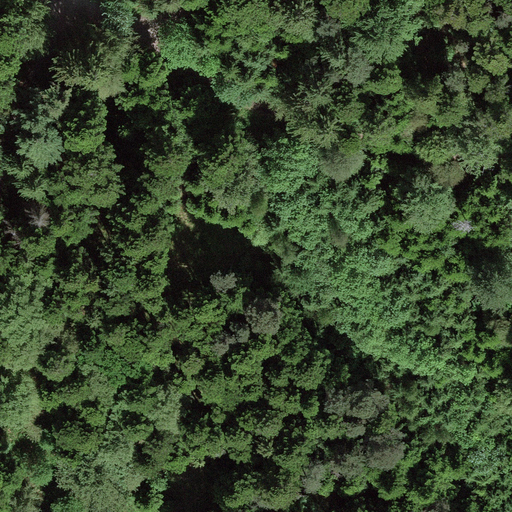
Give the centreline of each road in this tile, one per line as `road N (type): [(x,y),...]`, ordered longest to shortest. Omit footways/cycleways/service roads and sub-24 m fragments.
road 1 (track): [(80,0),(252,104),(299,123),(377,144),(511,156)]
road 2 (track): [(63,0),(0,131)]
